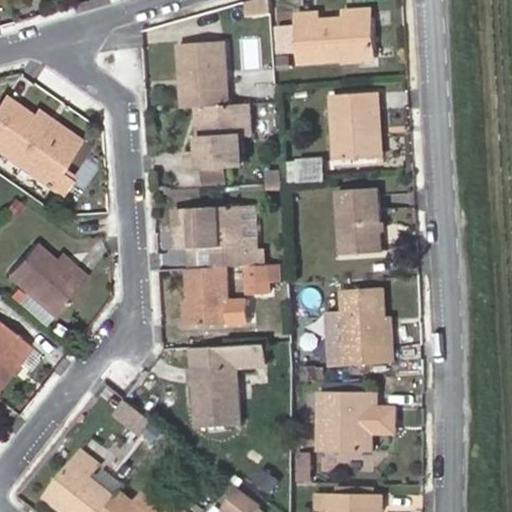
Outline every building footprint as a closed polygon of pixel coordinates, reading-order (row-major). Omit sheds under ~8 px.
[(347,9),(347,18),(375,16),(374,7),(347,9)] [(375,16),(347,18),(321,20),(321,12),(296,13),(298,61),(377,56),(375,16)] [(183,44),(187,109),(200,108),(206,108),(233,106),(229,42),(183,44)] [(373,124),(379,123),(377,90),(333,93),(337,159),(375,158),(373,124)] [(4,96),(0,101),(0,152),(57,192),(68,177),(57,170),(73,146),(55,133),(50,140),(40,132),(45,125),(33,117),(4,96)] [(253,104),(233,106),(206,108),(207,122),(201,122),(202,150),(190,151),(191,169),(249,165),(248,137),(255,137),(253,104)] [(37,110),(33,117),(45,125),(40,132),(50,140),(55,133),(73,146),(78,139),(37,110)] [(381,157),(379,123),(373,124),(375,158),(381,157)] [(292,183),(306,182),(329,181),(328,159),(304,160),(304,162),(291,163),(292,183)] [(270,175),(271,185),(284,184),(284,174),(270,175)] [(344,191),(348,255),(388,253),(384,189),(344,191)] [(260,204),(244,205),(248,266),(250,266),(270,265),(269,250),(262,250),(260,204)] [(180,248),(189,248),(211,247),(220,246),(221,267),(228,267),(248,266),(244,205),(177,209),(180,248)] [(68,275),(55,264),(34,244),(8,273),(54,315),(86,280),(74,270),(68,275)] [(189,248),(190,269),(213,268),(221,267),(220,246),(211,247),(189,248)] [(61,257),(55,264),(68,275),(74,270),(61,257)] [(270,265),(250,266),(251,285),(284,283),(283,264),(270,265)] [(213,268),(190,269),(194,326),(231,324),(228,267),(221,267),(213,268)] [(331,316),(334,362),(398,358),(397,344),(390,344),(389,318),(387,288),(347,292),(349,314),(331,316)] [(0,379),(28,344),(0,322),(0,379)] [(200,369),(202,428),(244,427),(241,368),(200,369)] [(372,411),(377,410),(377,394),(321,393),(320,453),(371,454),(372,433),(372,411)] [(152,418),(127,399),(115,414),(140,434),(152,418)] [(69,510),(71,511),(108,511),(117,501),(93,481),(103,469),(81,452),(47,492),(69,510)] [(311,456),(296,455),(295,479),(310,480),(311,456)] [(103,469),(93,481),(117,501),(123,493),(127,488),(103,469)] [(269,469),(259,482),(271,492),(281,478),(269,469)] [(227,511),(260,511),(263,508),(240,491),(224,509),(227,511)] [(62,511),(68,511),(69,510),(47,492),(44,497),(62,511)] [(146,511),(138,505),(123,493),(117,501),(108,511),(146,511)] [(138,505),(146,511),(170,511),(148,494),(138,505)] [(381,511),(382,496),(319,495),(318,511),(381,511)] [(187,510),(189,511),(208,511),(195,500),(187,510)]
